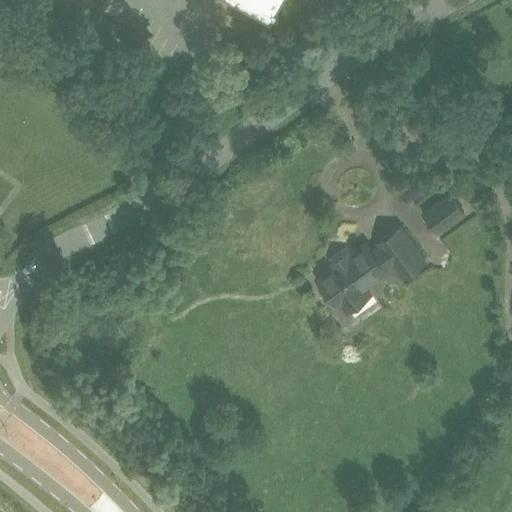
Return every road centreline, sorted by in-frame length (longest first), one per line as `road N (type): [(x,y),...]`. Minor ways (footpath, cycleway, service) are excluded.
road 1 (unclassified): [(0,316),(35,264),(113,225),(330,70),(452,0)]
road 2 (secondary): [(130,511),(0,399)]
